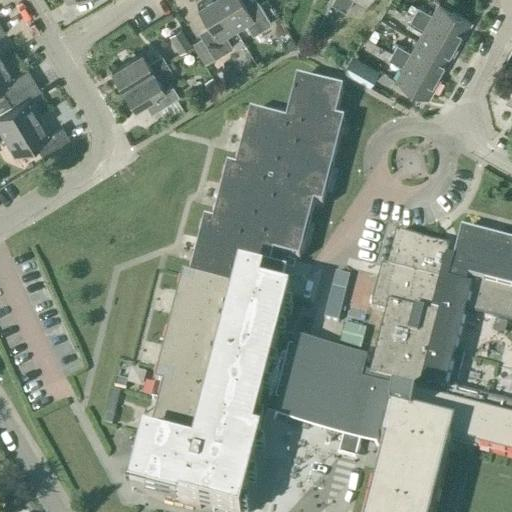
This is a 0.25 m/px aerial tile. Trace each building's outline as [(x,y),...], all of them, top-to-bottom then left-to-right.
[(224,37),(234,31),(215,0),(205,0),(195,6),(210,31),(191,43),(204,64),(231,48),(224,37)] [(215,0),(234,31),(244,24),(251,36),(270,24),(257,3),(246,9),(240,0),(215,0)] [(339,9),(344,0),(332,0),(331,4),(339,9)] [(344,0),(339,9),(346,13),(352,0),(357,0),(366,5),(368,0),(344,0)] [(413,16),(459,42),(471,22),(438,3),(432,15),(418,7),(413,16)] [(450,59),(459,42),(413,16),(409,22),(423,30),(417,41),(450,59)] [(180,47),(192,41),(182,22),(169,29),(180,47)] [(439,78),(450,59),(417,41),(411,53),(396,45),(392,52),(439,78)] [(428,98),(439,78),(392,52),(388,60),(402,68),(396,80),(428,98)] [(121,91),(165,63),(160,55),(147,63),(140,53),(110,72),(121,91)] [(353,56),(344,71),(370,86),(379,71),(353,56)] [(0,99),(33,80),(26,69),(14,76),(3,58),(0,59),(0,99)] [(165,63),(121,91),(133,109),(143,103),(149,113),(158,108),(165,119),(182,108),(175,97),(177,95),(171,85),(163,90),(157,80),(170,72),(165,63)] [(0,133),(2,138),(38,116),(27,98),(39,91),(33,80),(0,99),(0,133)] [(344,125),(335,123),(338,109),(341,99),(341,100),(343,95),(297,83),(289,113),(293,113),(289,126),(250,116),(249,121),(250,121),(237,172),(227,170),(226,174),(227,174),(225,180),(224,185),(221,198),(214,226),(204,223),(203,228),(204,228),(190,280),(183,278),(182,279),(177,300),(176,303),(159,368),(158,372),(154,386),(159,387),(163,388),(159,404),(149,442),(138,439),(124,493),(199,511),(246,511),(271,421),(297,428),(300,428),(343,440),(340,450),(349,452),(357,454),(362,436),(384,442),(382,449),(386,450),(380,472),(369,511),(433,511),(450,451),(454,436),(477,442),(475,450),(488,453),(511,459),(511,247),(501,244),(462,234),(454,264),(450,278),(443,277),(450,250),(431,245),(397,236),(387,270),(396,272),(394,281),(379,277),(377,285),(377,287),(371,311),(386,315),(380,336),(377,349),(370,376),(362,374),(365,362),(318,349),(317,349),(294,343),(294,342),(293,341),(292,343),(279,339),(285,316),(285,315),(289,301),(257,293),(259,285),(260,283),(282,289),(286,277),(286,276),(287,271),(295,273),(296,265),(289,264),(289,262),(299,264),(299,263),(300,260),(300,259),(300,257),(301,255),(305,238),(309,223),(313,208),(322,210),(326,193),(333,170),(341,137),(344,125)] [(38,116),(2,138),(14,156),(33,145),(40,155),(68,138),(61,127),(49,134),(38,116)] [(332,290),(324,321),(337,324),(349,279),(336,275),(332,290)] [(106,415),(103,424),(112,427),(114,417),(106,415)]
